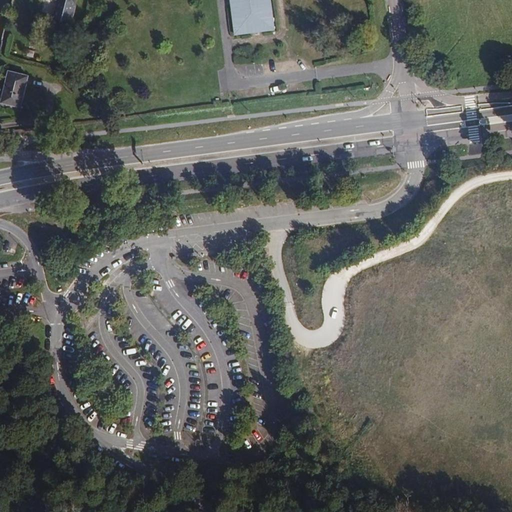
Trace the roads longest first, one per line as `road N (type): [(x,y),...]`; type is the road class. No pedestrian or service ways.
road 1 (primary): [(0,201),(412,143)]
road 2 (track): [(511,177),(465,187),(418,239),(352,266),(331,330),(304,343),(294,329),(274,223)]
road 3 (unclassified): [(214,511),(95,437),(64,393),(57,366),(50,308),(117,255),(157,239)]
road 4 (unclassified): [(412,143),(415,167),(405,189),(370,212),(157,239)]
road 5 (primary): [(409,119),(110,158)]
